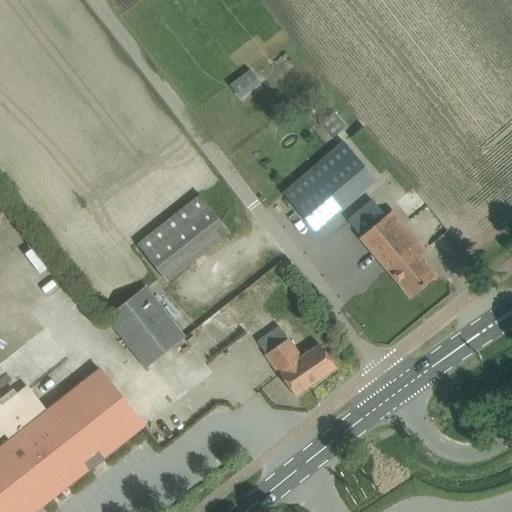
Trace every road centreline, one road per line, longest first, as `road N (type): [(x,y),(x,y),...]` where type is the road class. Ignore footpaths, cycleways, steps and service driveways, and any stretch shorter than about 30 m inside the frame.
road 1 (unclassified): [(398,394),(103,0)]
road 2 (tertiary): [(251,511),(398,394)]
road 3 (unclassified): [(511,437),(479,453),(448,451),(398,394)]
road 4 (tertiary): [(398,394),(511,309)]
